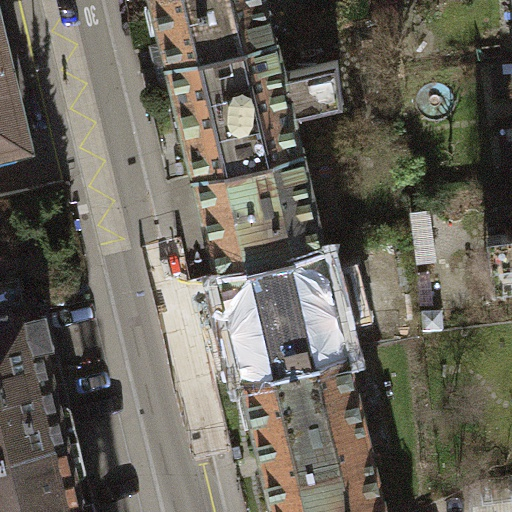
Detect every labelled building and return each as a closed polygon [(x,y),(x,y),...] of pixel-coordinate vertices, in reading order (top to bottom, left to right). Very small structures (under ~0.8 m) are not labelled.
[(152,0),(166,57),(270,33),(262,0),(152,0)] [(166,57),(193,169),(297,145),(270,33),(166,57)] [(0,149),(20,145),(0,63),(0,149)] [(193,169),(216,264),(320,240),(297,145),(193,169)] [(511,256),(511,227),(489,230),(492,258),(511,256)] [(216,264),(242,372),(346,348),(320,240),(216,264)] [(0,305),(0,451),(73,434),(40,296),(0,305)] [(385,511),(346,348),(242,372),(275,511),(385,511)] [(0,451),(0,511),(91,511),(73,434),(0,451)]
